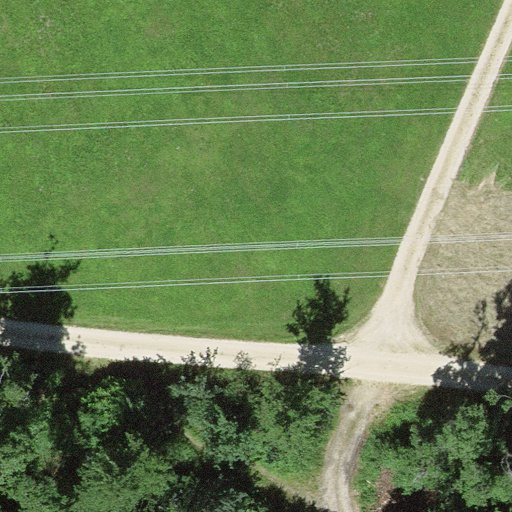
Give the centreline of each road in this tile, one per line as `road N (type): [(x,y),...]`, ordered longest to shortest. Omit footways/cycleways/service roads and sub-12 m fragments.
road 1 (track): [(318,511),(349,454),(371,367),(511,4)]
road 2 (track): [(0,329),(511,385)]
road 3 (track): [(307,511),(88,340)]
